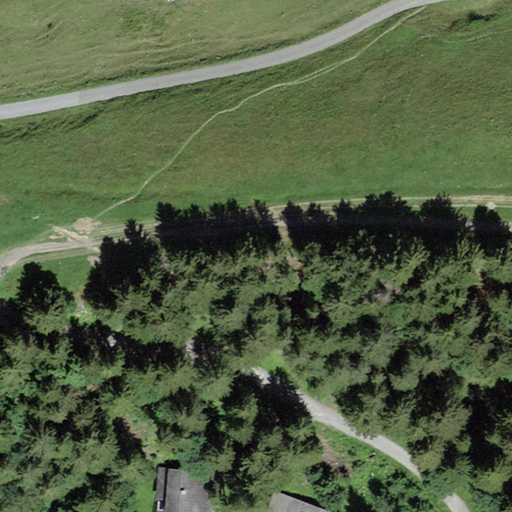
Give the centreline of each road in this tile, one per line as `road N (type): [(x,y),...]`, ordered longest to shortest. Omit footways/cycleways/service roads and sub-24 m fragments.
road 1 (track): [(0,314),(44,337),(150,346),(256,376),(443,481),(462,511)]
road 2 (track): [(511,225),(299,218),(24,253),(0,263)]
road 3 (unclassified): [(413,0),(260,62),(0,112)]
